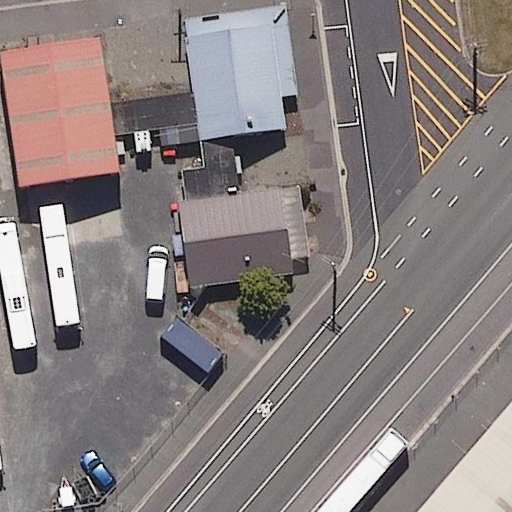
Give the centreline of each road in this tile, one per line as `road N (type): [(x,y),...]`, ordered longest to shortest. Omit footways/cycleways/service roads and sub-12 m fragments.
road 1 (unclassified): [(424,296),(387,0)]
road 2 (tertiary): [(237,511),(424,296)]
road 3 (tertiary): [(424,296),(511,192)]
